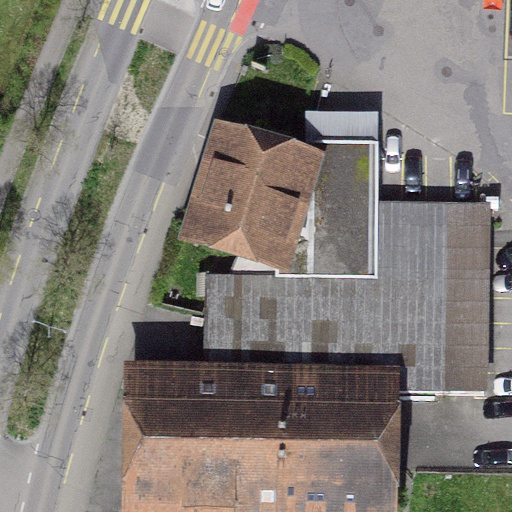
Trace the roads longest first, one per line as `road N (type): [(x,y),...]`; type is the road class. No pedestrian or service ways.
road 1 (primary): [(38,511),(127,222),(221,0)]
road 2 (primary): [(127,0),(0,373)]
